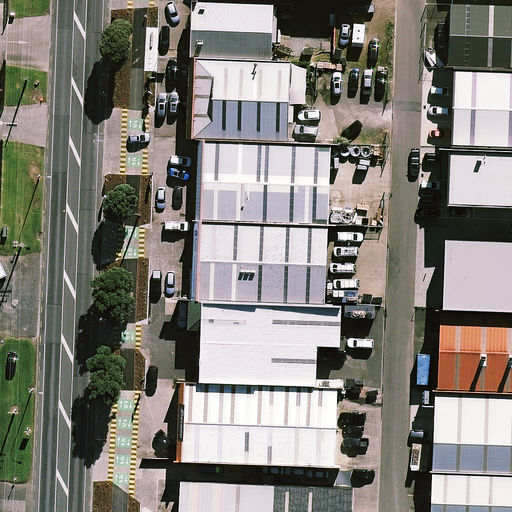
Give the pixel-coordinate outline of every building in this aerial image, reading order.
[(272,0),(191,0),(190,52),(271,55),(272,0)] [(511,2),(451,0),(449,55),(511,57),(511,2)] [(271,55),(190,52),(187,130),(203,130),(287,133),(290,55),(271,55)] [(329,134),(287,133),(203,130),(199,288),(324,292),(329,134)] [(477,144),(441,143),(440,182),(475,183),(476,170),(511,171),(511,145),(495,145),(495,135),(478,135),(477,144)] [(511,179),(493,179),(492,191),(511,192),(511,179)] [(478,194),(442,192),(441,208),(477,209),(478,194)] [(324,292),(199,288),(196,372),(318,376),(319,336),(342,336),(343,293),(324,292)] [(511,307),(438,305),(435,382),(511,384),(511,307)] [(318,376),(196,372),(187,371),(185,449),(336,454),(338,376),(318,376)] [(511,511),(511,384),(435,382),(431,511),(511,511)] [(349,511),(351,477),(181,472),(179,511),(349,511)]
